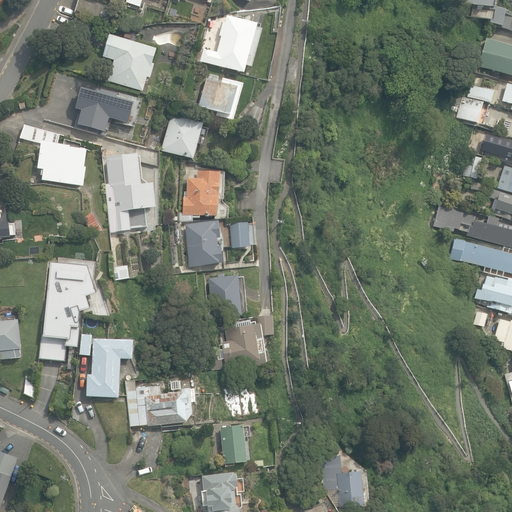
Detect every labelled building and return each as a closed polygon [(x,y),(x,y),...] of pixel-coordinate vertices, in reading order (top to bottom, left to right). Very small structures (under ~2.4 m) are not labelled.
[(465,0),(464,3),(468,4),(465,15),(491,22),(491,24),(501,26),(501,28),(509,30),(509,31),(511,31),(511,13),(505,11),(506,10),(494,7),(495,0),(465,0)] [(202,62),(244,73),(257,24),(227,16),(225,23),(223,23),(219,36),(221,37),(217,52),(206,49),(207,46),(198,44),(193,62),(201,64),(202,62)] [(108,81),(143,92),(147,78),(150,79),(154,65),(152,64),(157,49),(136,43),(138,36),(126,32),(123,39),(111,36),(104,58),(114,61),(108,81)] [(511,47),(486,40),(479,66),(511,75),(511,47)] [(243,84),(222,78),(221,83),(217,82),(218,78),(210,75),(209,79),(205,78),(197,107),(217,112),(216,116),(233,120),(243,84)] [(46,120),(70,127),(73,116),(109,127),(119,93),(112,91),(112,88),(99,85),(99,84),(76,77),(69,101),(75,102),(71,115),(49,109),(46,120)] [(465,94),(492,103),(495,91),(469,83),(465,94)] [(511,85),(507,84),(502,101),(511,103),(511,85)] [(487,103),(462,96),(455,116),(481,124),(487,103)] [(178,108),(187,111),(190,101),(181,98),(178,108)] [(172,114),(162,151),(194,160),(198,145),(203,146),(208,129),(202,127),(203,123),(172,114)] [(511,122),(504,121),(500,136),(511,139),(511,122)] [(42,180),(83,186),(86,167),(84,167),(87,150),(70,148),(70,146),(58,145),(59,135),(25,125),(20,138),(41,143),(37,169),(41,169),(40,176),(43,176),(42,180)] [(508,165),(511,165),(511,149),(510,156),(507,154),(509,147),(499,144),(496,151),(488,149),(486,157),(508,164),(508,165)] [(461,174),(475,178),(480,157),(467,153),(461,174)] [(141,186),(138,155),(106,158),(109,184),(106,185),(111,233),(131,231),(129,211),(156,208),(153,184),(141,186)] [(511,168),(504,166),(496,187),(511,192),(511,168)] [(221,173),(197,172),(197,179),(187,178),(186,198),(183,198),(182,213),(178,212),(177,223),(193,224),(193,219),(199,220),(200,217),(207,218),(207,219),(214,220),(214,218),(218,218),(221,173)] [(511,195),(488,188),(486,195),(498,199),(494,211),(511,216),(511,195)] [(503,245),(511,248),(511,221),(437,200),(429,227),(459,236),(459,234),(503,245)] [(0,242),(1,243),(0,240),(11,238),(11,237),(16,236),(14,223),(7,224),(6,213),(0,214),(0,210),(0,242)] [(84,218),(93,235),(102,230),(92,213),(84,218)] [(188,248),(190,267),(220,264),(217,239),(220,239),(219,222),(185,225),(186,236),(181,236),(182,248),(188,248)] [(249,247),(247,223),(231,224),(233,248),(249,247)] [(502,251),(455,239),(450,259),(485,268),(484,272),(503,277),(504,272),(511,274),(511,248),(503,245),(502,251)] [(419,261),(425,269),(431,264),(426,259),(425,260),(422,258),(419,261)] [(45,335),(69,338),(70,320),(82,321),(82,318),(82,315),(81,313),(80,310),(89,307),(84,292),(94,288),(88,270),(80,272),(78,266),(74,267),(52,264),(49,288),(48,288),(47,294),(49,294),(45,335)] [(129,278),(128,266),(115,268),(116,280),(129,278)] [(247,314),(244,277),(239,278),(238,275),(224,277),(223,274),(217,274),(217,278),(206,279),(210,320),(243,317),(243,314),(247,314)] [(486,308),(511,314),(511,281),(486,275),(483,285),(481,285),(476,302),(486,305),(486,308)] [(473,325),(484,328),(487,315),(476,312),(473,325)] [(251,362),(252,367),(267,365),(262,335),(273,335),(273,316),(256,317),(256,321),(250,323),(250,321),(236,324),(237,327),(225,329),(227,342),(222,343),(226,366),(251,362)] [(502,348),(511,351),(511,320),(510,322),(499,319),(493,340),(501,342),(500,346),(502,346),(502,348)] [(0,355),(1,360),(21,357),(20,349),(21,349),(18,320),(0,321),(0,355)] [(80,355),(90,356),(92,335),(82,334),(80,355)] [(87,396),(119,397),(120,358),(132,359),(133,340),(93,339),(92,375),(88,374),(87,396)] [(26,375),(24,395),(36,397),(38,376),(26,375)] [(125,381),(129,426),(148,425),(149,426),(187,423),(186,421),(188,420),(192,414),(190,389),(182,389),(182,393),(160,395),(159,386),(136,388),(135,381),(125,381)] [(0,388),(0,391),(7,395),(10,390),(1,386),(0,388)] [(220,428),(224,465),(225,465),(226,468),(232,467),(232,464),(247,463),(247,461),(250,460),(248,438),(250,437),(249,425),(220,428)] [(7,456),(19,460),(26,440),(14,436),(7,456)] [(338,489),(339,508),(364,506),(361,471),(342,473),(342,469),(337,469),(335,464),(332,458),(320,464),(324,471),(331,467),(334,475),(331,475),(332,490),(338,489)] [(0,510),(12,477),(0,472),(0,510)] [(234,474),(233,473),(202,476),(203,491),(202,491),(203,507),(207,506),(207,511),(240,511),(240,507),(237,508),(237,506),(236,506),(234,490),(236,490),(236,488),(237,487),(236,474),(234,474)]
